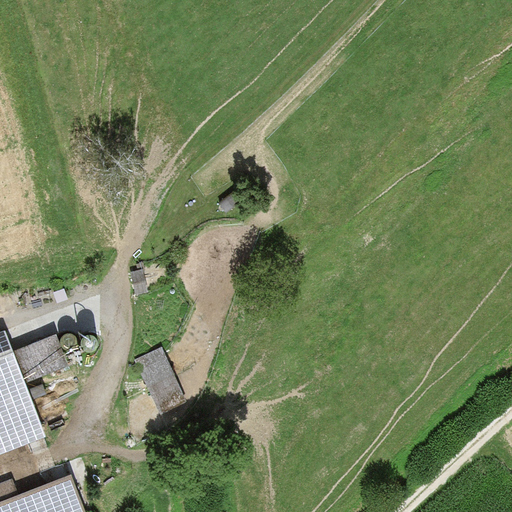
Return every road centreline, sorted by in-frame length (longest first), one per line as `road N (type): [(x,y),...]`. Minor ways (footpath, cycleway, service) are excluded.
road 1 (track): [(47,465),(93,446),(109,411),(115,329),(89,314),(0,317)]
road 2 (track): [(410,511),(511,415)]
